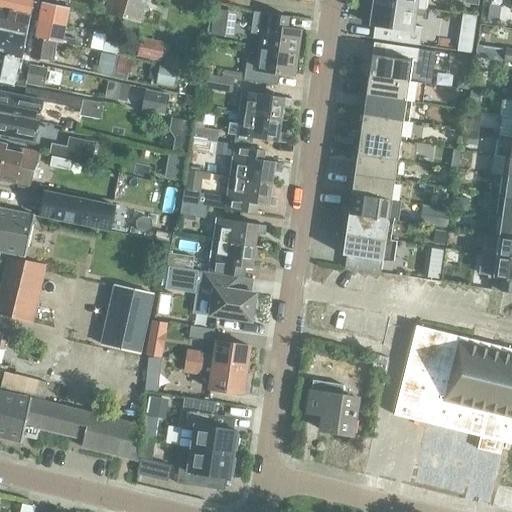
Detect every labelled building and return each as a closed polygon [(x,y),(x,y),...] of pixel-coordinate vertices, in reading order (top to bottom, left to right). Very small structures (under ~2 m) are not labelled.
[(0,0),(0,10),(31,17),(34,0),(0,0)] [(110,0),(107,13),(140,23),(146,0),(110,0)] [(374,0),(374,1),(416,8),(426,9),(427,0),(374,0)] [(416,8),(374,1),(374,6),(371,5),(369,21),(371,21),(371,25),(395,29),(394,40),(391,40),(390,41),(420,46),(423,27),(414,26),(416,8)] [(44,2),(40,19),(67,25),(70,7),(44,2)] [(214,9),(210,35),(225,37),(228,11),(214,9)] [(0,10),(0,27),(28,33),(31,17),(0,10)] [(260,36),(259,48),(298,54),(301,31),(279,28),(281,16),(253,12),(250,34),(260,36)] [(463,14),(457,51),(471,53),(477,16),(463,14)] [(40,19),(36,37),(51,40),(80,46),(82,41),(69,38),(69,37),(64,36),(67,25),(40,19)] [(0,27),(0,54),(22,59),(28,33),(0,27)] [(94,32),(91,48),(103,50),(105,43),(106,35),(94,32)] [(51,40),(36,37),(32,59),(48,61),(51,40)] [(142,38),(138,57),(161,62),(165,43),(142,38)] [(103,50),(103,53),(114,55),(116,56),(118,45),(105,43),(103,50)] [(372,54),(369,75),(409,81),(412,60),(417,61),(419,49),(386,44),(384,56),(372,54)] [(477,45),(476,56),(476,57),(487,59),(487,58),(489,47),(477,45)] [(298,54),(259,48),(257,61),(247,59),(244,82),(271,85),(273,73),(295,77),(298,54)] [(22,59),(0,54),(0,82),(25,87),(26,83),(44,86),(47,69),(29,65),(28,73),(19,71),(22,59)] [(511,62),(504,62),(502,74),(511,75),(511,62)] [(160,64),(156,84),(173,88),(178,67),(160,64)] [(202,74),(212,76),(213,69),(203,67),(202,74)] [(457,88),(468,90),(470,74),(465,73),(458,78),(457,88)] [(202,74),(200,87),(232,93),(234,80),(212,76),(202,74)] [(369,75),(366,96),(406,101),(409,81),(369,75)] [(120,92),(119,100),(127,101),(130,85),(122,83),(120,92)] [(24,97),(0,92),(0,112),(40,122),(44,102),(81,109),(83,99),(26,88),(24,97)] [(146,90),(141,111),(165,116),(169,95),(146,90)] [(480,92),(471,90),(469,102),(478,103),(480,92)] [(119,100),(120,92),(112,91),(111,99),(119,100)] [(243,92),(240,114),(282,121),(284,105),(291,106),(292,99),(243,92)] [(187,96),(185,104),(195,106),(196,98),(187,96)] [(366,96),(363,116),(403,122),(406,101),(366,96)] [(454,100),(454,108),(465,109),(466,102),(454,100)] [(479,113),(467,111),(464,131),(476,132),(479,113)] [(40,122),(0,112),(0,133),(10,135),(9,140),(35,146),(40,122)] [(282,121),(240,114),(239,125),(225,123),(224,135),(285,144),(286,137),(279,136),(282,121)] [(363,116),(360,135),(400,141),(403,122),(363,116)] [(186,153),(192,122),(172,119),(170,131),(175,139),(173,151),(186,153)] [(192,140),(217,143),(219,131),(194,127),(192,140)] [(476,133),(465,132),(463,144),(475,145),(476,133)] [(360,135),(358,154),(397,160),(414,162),(417,143),(400,141),(360,135)] [(215,155),(217,143),(192,140),(191,152),(215,155)] [(0,166),(2,157),(19,161),(24,160),(25,154),(38,157),(39,153),(0,143),(0,166)] [(51,145),(50,153),(78,159),(80,151),(51,145)] [(235,147),(231,179),(272,185),(275,169),(282,170),(283,163),(264,161),(265,152),(235,147)] [(458,169),(461,151),(454,150),(451,167),(458,169)] [(2,157),(0,166),(0,179),(18,184),(17,186),(27,188),(28,186),(30,187),(33,177),(37,179),(40,168),(35,167),(38,157),(25,154),(24,160),(19,161),(2,157)] [(358,154),(355,175),(394,181),(397,160),(358,154)] [(72,161),(52,157),(50,166),(70,170),(72,161)] [(94,176),(95,168),(86,166),(85,174),(94,176)] [(355,175),(352,195),(391,201),(394,181),(355,175)] [(184,191),(182,204),(207,208),(257,215),(258,205),(276,208),(277,201),(270,200),(272,185),(231,179),(228,199),(208,196),(208,195),(184,191)] [(44,191),(40,215),(111,230),(115,206),(44,191)] [(352,195),(349,215),(389,221),(391,201),(352,195)] [(511,197),(505,196),(502,216),(511,217),(511,197)] [(465,199),(455,198),(454,210),(463,211),(465,199)] [(207,208),(182,204),(180,215),(205,219),(207,208)] [(0,251),(26,256),(35,215),(0,207),(0,251)] [(431,226),(448,228),(450,211),(434,208),(431,226)] [(349,215),(346,234),(386,240),(389,221),(349,215)] [(511,217),(502,216),(499,236),(511,237),(511,217)] [(217,219),(214,241),(256,247),(258,231),(265,232),(266,226),(217,219)] [(434,244),(445,245),(446,232),(436,231),(434,244)] [(396,242),(386,240),(346,234),(343,255),(347,255),(345,266),(381,271),(383,261),(394,262),(396,242)] [(511,237),(499,236),(496,256),(511,258),(511,237)] [(256,247),(214,241),(211,263),(260,270),(260,264),(253,263),(256,247)] [(442,261),(443,251),(427,249),(426,258),(442,261)] [(170,254),(169,266),(194,270),(195,257),(170,254)] [(511,258),(496,256),(492,287),(511,290),(511,258)] [(8,257),(0,291),(0,314),(33,322),(47,266),(8,257)] [(256,307),(257,300),(255,297),(256,294),(229,290),(231,276),(189,270),(197,272),(194,293),(209,296),(208,301),(212,301),(210,315),(252,321),(254,309),(256,307)] [(156,289),(115,280),(101,339),(142,349),(156,289)] [(511,349),(416,326),(394,415),(481,437),(478,449),(501,455),(504,442),(511,444),(511,349)] [(192,327),(190,339),(214,342),(216,331),(192,327)] [(188,351),(186,361),(246,370),(250,346),(217,341),(215,356),(205,355),(205,353),(188,351)] [(148,346),(146,355),(161,357),(163,348),(148,346)] [(385,373),(388,358),(375,355),(372,371),(385,373)] [(157,359),(148,358),(147,369),(156,370),(157,359)] [(246,370),(186,361),(185,372),(202,374),(202,373),(212,375),(210,390),(243,394),(246,370)] [(0,389),(0,390),(32,398),(46,402),(51,384),(4,373),(0,389)] [(324,415),(322,430),(352,435),(358,397),(342,395),(344,385),(313,380),(308,413),(324,415)] [(0,437),(21,443),(24,432),(32,398),(0,390),(0,437)] [(194,430),(191,448),(233,454),(234,450),(237,450),(239,435),(236,434),(237,430),(212,427),(214,416),(217,416),(217,415),(214,414),(216,402),(184,397),(182,408),(188,409),(185,429),(194,430)] [(32,398),(24,432),(36,435),(38,428),(83,439),(81,446),(138,460),(139,458),(139,457),(141,442),(141,440),(143,425),(46,402),(32,398)] [(158,418),(146,416),(145,426),(156,428),(158,418)] [(139,457),(139,458),(141,458),(153,461),(155,443),(141,442),(139,457)] [(233,454),(191,448),(189,466),(179,465),(176,483),(206,487),(207,486),(204,486),(205,474),(230,478),(230,474),(233,475),(236,459),(233,458),(233,454)] [(141,458),(137,474),(168,481),(172,465),(153,461),(141,458)]
